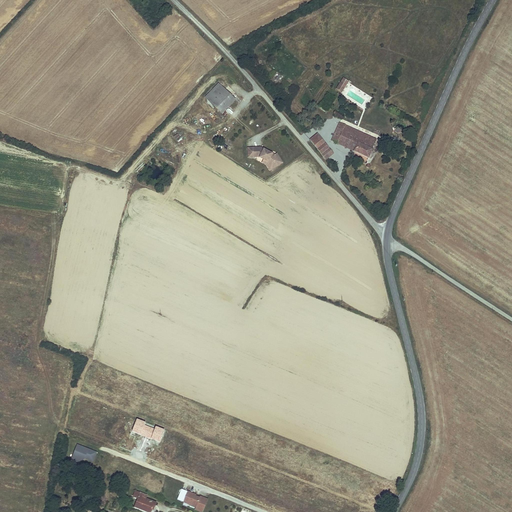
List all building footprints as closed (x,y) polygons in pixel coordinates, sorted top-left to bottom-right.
[(342,82),(338,89),(342,92),(347,85),(342,82)] [(236,100),(219,84),(206,98),(223,114),(236,100)] [(340,124),(332,141),(369,158),(377,140),(362,133),(340,124)] [(330,148),(318,134),(316,135),(310,140),(316,149),(321,154),(330,148)] [(383,147),(381,152),(390,157),(392,152),(383,147)] [(272,156),(273,154),(264,150),(261,148),(253,148),(254,157),(259,157),(264,160),(269,162),(273,169),(283,163),(278,154),(276,156),(274,157),(272,156)] [(326,160),(334,154),(330,148),(321,154),(326,160)] [(269,162),(264,160),(263,163),(267,165),(271,171),(273,169),(269,162)] [(77,445),(73,458),(76,459),(79,458),(81,461),(85,459),(94,462),(97,453),(89,450),(88,451),(86,450),(86,449),(77,445)] [(194,493),(182,489),(179,496),(180,497),(179,500),(190,504),(190,502),(197,505),(197,507),(196,509),(202,511),(203,511),(205,508),(204,508),(205,506),(206,506),(209,499),(201,496),(200,497),(196,496),(193,495),(194,493)] [(148,495),(140,493),(135,507),(147,511),(151,511),(152,509),(154,510),(156,503),(146,500),(148,495)]
